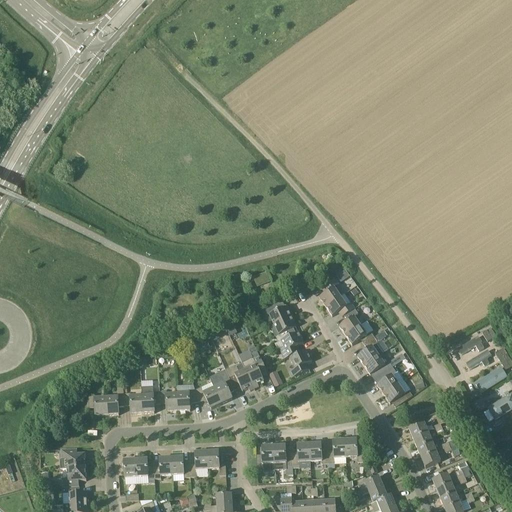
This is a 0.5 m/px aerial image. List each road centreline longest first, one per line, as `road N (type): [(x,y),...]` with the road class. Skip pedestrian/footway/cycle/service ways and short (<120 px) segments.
road 1 (residential): [(511,484),(367,268),(188,78)]
road 2 (residential): [(240,418),(125,432),(111,442),(116,511)]
road 3 (primary): [(0,209),(97,58)]
road 4 (residential): [(429,511),(409,466),(341,369)]
road 5 (primary): [(75,56),(0,171)]
